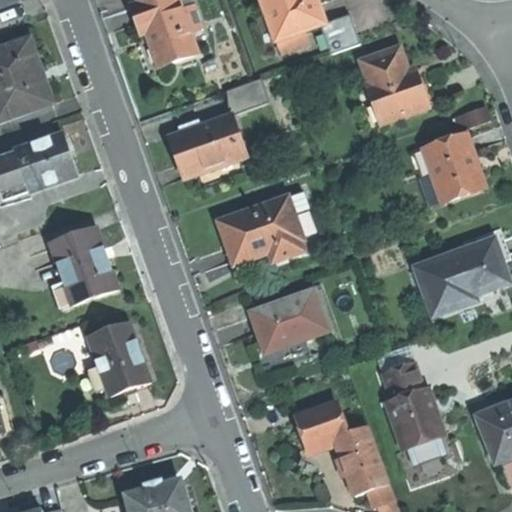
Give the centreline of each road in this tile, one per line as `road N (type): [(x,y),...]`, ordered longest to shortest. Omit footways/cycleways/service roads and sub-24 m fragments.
road 1 (residential): [(71,0),(212,418)]
road 2 (residential): [(0,482),(212,418)]
